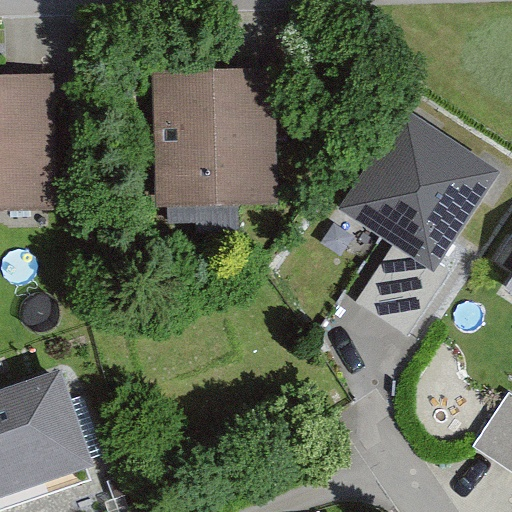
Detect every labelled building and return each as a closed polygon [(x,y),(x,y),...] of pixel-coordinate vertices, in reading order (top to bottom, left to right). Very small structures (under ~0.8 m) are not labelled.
[(260,189),(258,95),(257,78),(220,79),(220,84),(201,85),(201,80),(190,80),(156,81),(158,192),(260,189)] [(0,196),(39,195),(36,84),(0,85),(0,196)] [(411,114),(346,207),(445,276),(510,182),(411,114)] [(394,247),(358,300),(408,335),(445,282),(394,247)] [(71,375),(0,396),(0,507),(102,475),(71,375)] [(511,394),(511,393),(475,448),(511,472),(511,394)]
